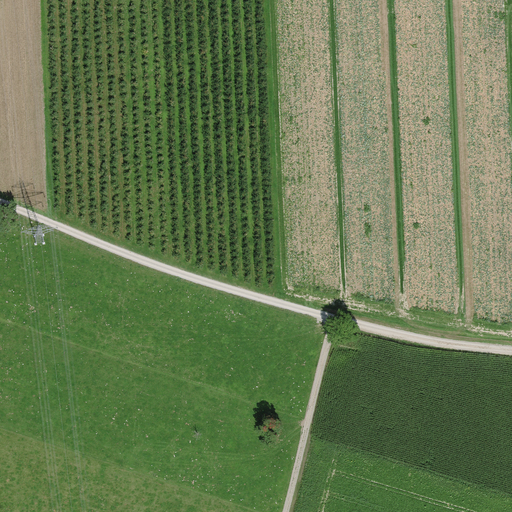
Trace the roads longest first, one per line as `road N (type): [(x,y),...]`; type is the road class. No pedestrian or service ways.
road 1 (track): [(511,352),(435,344),(174,273),(0,202)]
road 2 (track): [(334,319),(285,511)]
